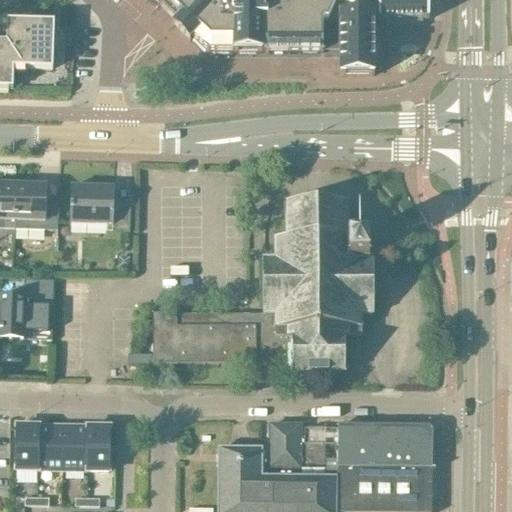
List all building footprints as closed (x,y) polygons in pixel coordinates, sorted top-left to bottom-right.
[(175,23),(172,26),(174,28),(176,25),(190,39),(187,41),(189,43),(192,40),(207,54),(233,54),(261,54),(265,54),(322,54),(322,48),(322,23),(327,23),(337,0),(151,0),(158,7),(160,8),(160,9),(168,16),(175,23)] [(339,48),(339,77),(373,77),(373,19),(378,19),(378,21),(428,21),(427,0),(338,0),(328,22),(339,26),(339,48)] [(0,88),(10,89),(10,68),(51,70),(53,26),(53,24),(31,23),(12,23),(11,49),(0,48),(0,88)] [(0,230),(13,231),(15,186),(0,185),(0,230)] [(57,232),(58,204),(45,204),(46,187),(15,186),(13,231),(57,232)] [(129,234),(130,207),(113,206),(114,189),(71,188),(69,226),(106,227),(106,234),(129,234)] [(370,259),(369,240),(360,240),(350,240),(350,204),(285,204),(286,241),(275,241),(275,260),(262,260),(262,317),(176,317),(176,316),(153,316),(153,354),(153,367),(256,366),(256,362),(291,362),(292,374),(345,374),(345,333),(361,333),(360,316),(373,316),(372,259),(370,259)] [(128,269),(129,257),(118,256),(117,269),(128,269)] [(51,328),(53,283),(24,282),(23,298),(0,297),(0,341),(22,342),(22,327),(51,328)] [(153,367),(153,354),(132,355),(132,367),(153,367)] [(300,427),(270,427),(270,470),(299,471),(300,444),(337,445),(336,479),(335,511),(430,511),(431,428),(372,427),(372,428),(337,427),(337,432),(300,431),(300,427)] [(37,473),(38,428),(16,428),(15,472),(37,473)] [(38,428),(37,473),(38,473),(38,472),(62,473),(62,429),(38,428)] [(87,473),(87,429),(62,429),(62,473),(86,473),(87,473)] [(87,429),(87,473),(108,474),(109,429),(87,429)] [(234,450),(244,450),(244,440),(234,440),(234,450)] [(261,450),(244,450),(234,450),(218,450),(217,511),(335,511),(336,479),(261,478),(261,450)] [(36,500),(24,500),(24,508),(36,508),(36,500)] [(36,500),(36,508),(48,509),(48,500),(36,500)] [(87,509),(87,501),(75,501),(75,509),(87,509)] [(87,509),(99,509),(99,501),(87,501),(87,509)]
